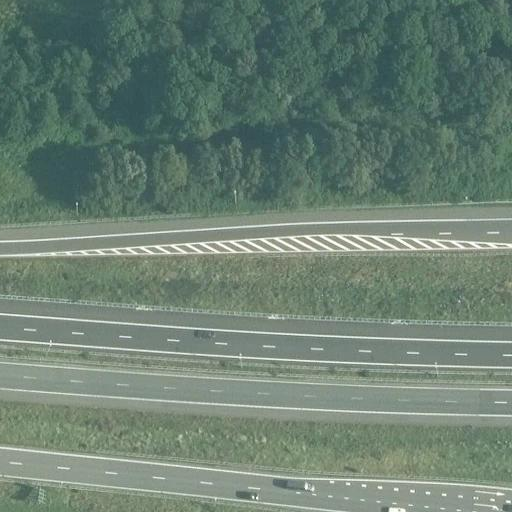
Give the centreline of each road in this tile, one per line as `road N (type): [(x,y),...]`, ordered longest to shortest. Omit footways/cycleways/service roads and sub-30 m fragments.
road 1 (motorway): [(0,463),(511,510)]
road 2 (motorway): [(511,358),(0,330)]
road 3 (motorway): [(0,375),(511,403)]
road 4 (motorway): [(511,229),(316,230),(0,248)]
